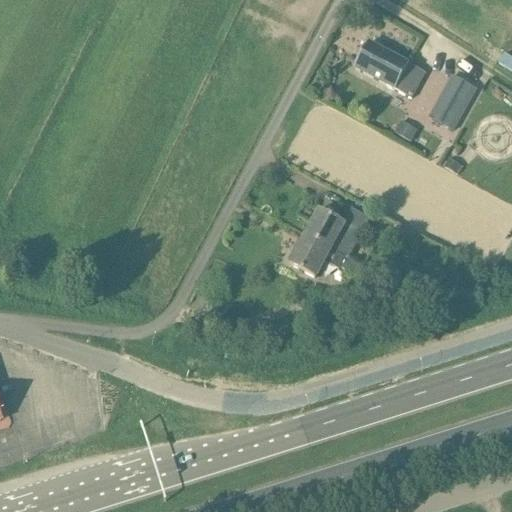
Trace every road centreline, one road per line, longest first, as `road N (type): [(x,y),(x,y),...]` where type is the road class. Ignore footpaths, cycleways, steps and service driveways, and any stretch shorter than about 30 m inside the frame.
road 1 (unclassified): [(4,329),(142,334),(166,320),(341,0)]
road 2 (unclassified): [(511,331),(305,397),(249,406),(184,394),(4,329)]
road 3 (primary): [(511,369),(49,511)]
road 4 (primary): [(247,511),(511,429)]
